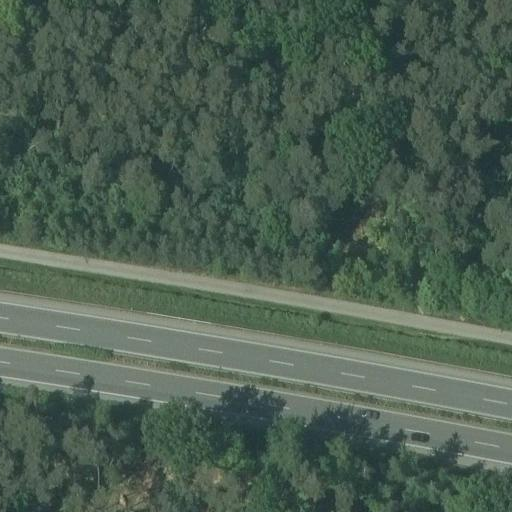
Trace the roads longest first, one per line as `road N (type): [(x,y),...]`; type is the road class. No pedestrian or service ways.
road 1 (motorway): [(511,410),(0,321)]
road 2 (motorway): [(0,368),(511,455)]
road 3 (track): [(426,323),(0,252)]
